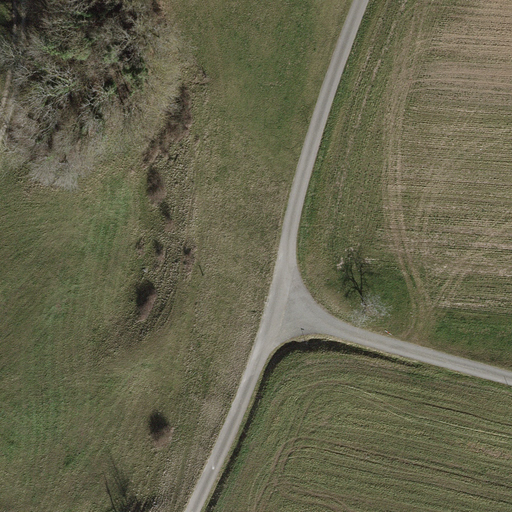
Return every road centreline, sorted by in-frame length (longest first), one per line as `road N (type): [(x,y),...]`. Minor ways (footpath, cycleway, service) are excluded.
road 1 (unclassified): [(278,308),(305,166),(362,0)]
road 2 (unclassified): [(511,377),(278,308)]
road 3 (unclassified): [(192,511),(278,308)]
road 4 (track): [(0,130),(18,63),(21,0)]
